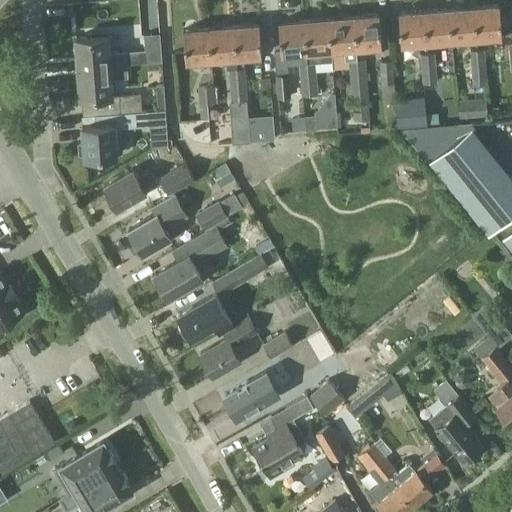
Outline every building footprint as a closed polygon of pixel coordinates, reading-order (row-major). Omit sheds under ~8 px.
[(476,8),(478,39),(503,37),(501,6),(476,8)] [(453,41),(478,39),(476,8),(451,10),(453,41)] [(428,43),(453,41),(451,10),(426,12),(428,43)] [(403,44),(428,43),(426,12),(400,14),(403,44)] [(355,17),(358,48),(383,46),(381,15),(355,17)] [(355,17),(331,19),(333,50),(347,49),(347,51),(346,51),(346,59),(349,59),(350,75),(368,74),(367,57),(358,58),(357,48),(358,48),(355,17)] [(308,52),(309,62),(334,61),(333,50),(331,19),(306,21),(308,52)] [(306,21),(281,23),(283,54),(308,52),(306,21)] [(235,26),(238,57),(263,55),(261,24),(235,26)] [(237,57),(238,57),(235,26),(210,28),(213,59),(227,58),(227,65),(237,64),(237,57)] [(187,62),(213,59),(210,28),(184,31),(187,62)] [(76,38),(79,68),(128,65),(128,63),(163,60),(161,32),(145,33),(145,49),(127,51),(127,50),(110,52),(109,35),(76,38)] [(470,50),(471,64),(486,63),(485,48),(470,50)] [(436,52),(421,53),(422,68),(437,67),(436,52)] [(395,82),(393,59),(380,60),(382,83),(395,82)] [(317,62),(309,62),(299,63),(301,79),(318,78),(317,62)] [(487,79),(486,63),(471,64),(473,80),(487,79)] [(106,95),(108,113),(143,110),(141,92),(113,94),(112,77),(129,76),(128,65),(79,68),(81,97),(106,95)] [(246,67),(229,69),(230,84),(248,83),(246,67)] [(437,67),(422,68),(423,82),(438,81),(437,67)] [(276,74),(278,97),(292,96),(290,73),(276,74)] [(370,102),(368,74),(350,75),(352,104),(370,102)] [(318,78),(301,79),(302,95),(320,93),(318,78)] [(248,83),(230,84),(232,100),(249,99),(248,83)] [(165,84),(157,84),(159,109),(166,108),(165,84)] [(213,85),(198,87),(200,103),(215,102),(213,85)] [(315,115),(304,116),(306,131),(318,129),(317,128),(337,126),(335,93),(330,94),(315,113),(315,115)] [(460,118),(488,115),(486,97),(458,99),(460,118)] [(167,123),(166,108),(159,109),(148,109),(148,111),(149,124),(167,123)] [(148,111),(121,113),(122,127),(149,124),(148,111)] [(273,116),(248,117),(250,141),(275,139),(273,116)] [(304,116),(291,117),(292,132),(306,131),(304,116)] [(115,123),(83,126),(84,141),(79,143),(80,153),(85,154),(85,156),(117,154),(115,123)] [(225,128),(225,140),(244,140),(243,128),(225,128)] [(464,130),(431,157),(489,229),(511,211),(511,173),(479,132),(464,130)] [(175,190),(176,190),(196,179),(185,162),(159,176),(169,194),(175,190)] [(159,183),(152,168),(140,176),(135,168),(105,184),(118,207),(148,190),(147,189),(159,183)] [(175,190),(169,194),(150,205),(156,214),(131,228),(145,253),(172,237),(168,229),(190,216),(176,190),(175,190)] [(216,223),(229,216),(228,214),(243,205),(235,192),(220,200),(219,199),(196,212),(206,230),(216,224),(216,223)] [(212,280),(213,280),(209,272),(203,275),(196,264),(229,245),(220,229),(232,222),(229,216),(216,223),(216,224),(206,230),(172,249),(179,260),(156,273),(169,295),(194,281),(197,289),(212,280)] [(511,226),(502,235),(511,247),(511,226)] [(212,280),(220,295),(269,265),(261,251),(213,280),(212,280)] [(0,324),(9,319),(11,322),(23,314),(21,311),(24,310),(15,295),(18,293),(11,282),(8,284),(0,271),(0,324)] [(280,312),(282,317),(304,307),(293,283),(246,304),(255,323),(280,312)] [(220,331),(233,323),(216,294),(180,314),(186,325),(183,327),(182,330),(185,336),(188,337),(192,335),(192,337),(216,324),(220,331)] [(164,299),(145,310),(151,321),(170,310),(164,299)] [(234,345),(259,331),(250,315),(225,329),(229,337),(202,353),(215,375),(242,359),(234,345)] [(488,333),(497,343),(499,346),(511,335),(511,332),(503,321),(488,333)] [(264,343),(272,357),(295,344),(286,329),(264,343)] [(482,356),(481,356),(501,381),(511,372),(511,362),(499,346),(497,343),(496,344),(489,336),(475,347),(482,356)] [(266,369),(224,394),(237,417),(279,393),(266,369)] [(310,394),(311,396),(326,414),(346,397),(330,378),(328,379),(310,394)] [(448,403),(447,403),(429,417),(466,462),(486,446),(468,423),(477,415),(460,393),(458,394),(446,379),(435,388),(448,403)] [(511,382),(508,379),(488,395),(498,407),(498,408),(511,425),(511,424),(511,382)] [(313,405),(307,394),(287,405),(293,416),(313,405)] [(0,468),(2,472),(54,441),(29,400),(0,417),(0,468)] [(255,444),(272,475),(289,466),(287,463),(305,453),(300,443),(306,440),(293,418),(277,427),(278,431),(255,444)] [(329,424),(315,433),(329,456),(343,448),(329,424)] [(61,498),(117,464),(114,458),(115,458),(108,446),(107,447),(103,440),(55,469),(69,492),(60,498),(61,498)] [(411,461),(398,471),(375,442),(359,454),(371,469),(373,467),(380,461),(414,504),(433,488),(427,481),(435,474),(425,461),(416,468),(411,461)] [(312,487),(337,468),(327,456),(303,476),(312,487)] [(388,511),(403,511),(414,504),(380,461),(373,467),(383,479),(370,489),(388,511)] [(89,511),(92,511),(132,488),(128,481),(129,481),(122,469),(121,470),(117,464),(61,498),(66,508),(82,499),(89,511)] [(347,511),(335,498),(317,511),(347,511)]
